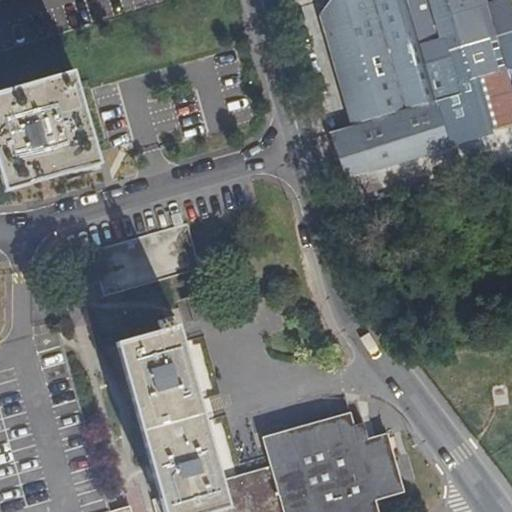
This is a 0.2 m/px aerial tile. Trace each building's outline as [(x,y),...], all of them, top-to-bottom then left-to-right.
[(511,62),(494,0),(336,0),(327,17),(354,128),(334,133),(353,179),(511,133),(511,62)] [(511,0),(494,0),(511,62),(511,0)] [(74,71),(0,91),(0,164),(8,191),(101,163),(74,71)] [(94,249),(107,295),(202,270),(189,223),(94,249)] [(222,479),(176,324),(117,342),(161,496),(165,511),(204,511),(230,504),(222,479)] [(104,511),(109,511),(58,331),(49,332),(19,340),(0,345),(0,511),(104,511)] [(230,504),(204,511),(165,511),(161,496),(153,499),(156,511),(378,511),(375,498),(404,490),(388,433),(358,441),(348,412),(262,435),(269,464),(222,479),(230,504)]
